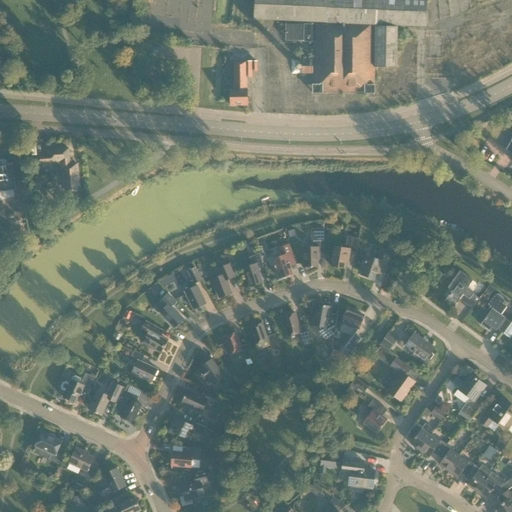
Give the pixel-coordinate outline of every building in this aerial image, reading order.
[(255,0),(255,20),(313,21),(313,24),(286,24),(286,40),(303,40),(303,41),(314,41),(313,59),(302,59),(302,60),(292,59),(291,73),(313,74),(312,92),(374,94),(375,67),(397,67),(398,26),(427,27),(427,0),(255,0)] [(248,89),(247,89),(247,62),(234,62),(234,90),(231,90),(231,106),(248,105),(248,89)] [(77,164),(72,164),(71,159),(69,157),(68,148),(48,150),(48,156),(38,157),(38,163),(61,161),(63,188),(67,187),(68,191),(77,190),(77,187),(79,186),(77,164)] [(0,191),(11,190),(16,189),(13,165),(0,166),(0,191)] [(325,254),(324,241),(324,229),(311,229),(312,240),(313,241),(313,247),(303,247),(303,267),(311,267),(312,267),(318,267),(318,254),(325,254)] [(359,238),(348,236),(346,248),(335,246),(331,266),(345,268),(348,255),(350,255),(350,251),(356,252),(359,238)] [(294,258),(290,244),(280,248),(283,256),(273,259),(275,265),(274,266),(275,268),(276,268),(279,278),(293,273),(288,260),(294,258)] [(257,246),(261,257),(266,255),(263,246),(257,246)] [(380,266),(386,268),(391,255),(381,252),(378,260),(368,256),(366,261),(365,263),(366,263),(362,274),(375,279),(380,266)] [(265,267),(260,254),(249,257),(252,265),(243,268),(250,287),(263,282),(259,269),(265,267)] [(212,279),(219,298),(233,293),(227,278),(234,275),(230,264),(218,268),(221,276),(212,279)] [(188,271),(193,280),(188,282),(191,288),(185,291),(194,310),(207,303),(197,283),(202,280),(195,267),(188,271)] [(455,306),(460,298),(464,301),(463,302),(472,309),(480,298),(467,289),(473,280),(460,271),(448,288),(453,291),(451,293),(450,295),(447,300),(455,306)] [(488,292),(492,295),(498,288),(493,285),(488,292)] [(159,313),(174,328),(185,319),(172,306),(177,302),(169,293),(161,300),(166,306),(159,313)] [(493,326),(503,333),(511,322),(501,315),(507,306),(503,303),(505,300),(496,294),(488,305),(490,306),(485,314),(487,316),(486,317),(484,319),(481,324),(490,331),(493,326)] [(324,306),(316,304),(312,325),(321,326),(319,337),(333,340),(336,325),(328,323),(331,307),(324,305),(324,306)] [(132,312),(126,309),(122,317),(128,319),(132,312)] [(342,323),(359,329),(364,316),(355,312),(356,312),(348,309),(342,323)] [(306,324),(299,326),(296,313),(283,317),(288,336),(301,333),(303,341),(310,339),(306,324)] [(154,332),(157,327),(146,321),(141,331),(148,335),(143,343),(161,353),(168,341),(154,332)] [(272,350),(280,347),(276,333),(267,336),(263,323),(249,327),(255,344),(268,340),(272,350)] [(398,339),(389,332),(380,344),(389,351),(398,339)] [(226,344),(219,346),(222,355),(229,352),(230,354),(242,350),(245,359),(251,357),(246,344),(241,346),(236,333),(224,337),(226,344)] [(435,348),(414,333),(406,344),(415,351),(412,355),(427,365),(432,357),(430,356),(435,348)] [(352,352),(362,339),(355,334),(345,347),(352,352)] [(132,373),(152,382),(158,369),(142,362),(145,356),(134,351),(131,357),(138,360),(132,373)] [(346,361),(348,354),(341,352),(339,359),(346,361)] [(224,359),(226,366),(232,364),(229,357),(224,359)] [(210,378),(215,384),(220,380),(223,384),(232,377),(225,367),(220,371),(211,359),(202,366),(203,368),(199,371),(198,375),(202,380),(206,381),(210,378)] [(410,369),(396,359),(391,366),(401,373),(388,391),(401,400),(414,382),(405,375),(410,369)] [(95,377),(86,373),(81,384),(72,380),(70,383),(66,381),(63,382),(61,386),(62,389),(66,391),(63,397),(75,403),(79,396),(80,396),(83,390),(88,393),(95,377)] [(486,385),(471,374),(459,391),(470,398),(461,411),(472,418),(481,406),(474,401),(486,385)] [(367,388),(368,387),(355,377),(350,385),(355,389),(358,388),(364,393),(367,388)] [(124,387),(113,382),(107,395),(98,391),(89,409),(96,412),(95,413),(97,414),(98,413),(102,415),(109,399),(116,403),(124,387)] [(208,400),(215,403),(219,395),(206,389),(202,397),(188,390),(186,396),(185,396),(184,397),(185,398),(182,404),(201,413),(208,400)] [(139,396),(128,391),(125,397),(129,399),(120,417),(133,423),(142,404),(136,402),(139,396)] [(511,404),(511,403),(502,397),(493,410),(491,408),(480,422),(487,427),(493,420),(507,431),(511,424),(511,414),(507,411),(511,404)] [(381,427),(382,426),(382,425),(387,419),(379,413),(384,407),(373,399),(366,409),(371,413),(364,423),(375,431),(376,432),(376,431),(377,432),(381,427)] [(446,413),(435,406),(431,413),(441,420),(446,413)] [(195,418),(192,425),(184,421),(185,420),(176,416),(170,430),(190,439),(194,431),(203,435),(208,425),(195,418)] [(420,450),(431,435),(426,432),(430,426),(426,423),(411,444),(420,450)] [(49,459),(59,464),(66,450),(60,447),(63,441),(42,432),(35,445),(52,453),(49,459)] [(438,456),(446,444),(441,440),(440,442),(431,435),(420,450),(429,457),(433,452),(438,456)] [(506,444),(498,438),(493,446),(501,451),(506,444)] [(449,471),(459,456),(450,449),(451,448),(446,444),(438,456),(443,459),(439,464),(449,471)] [(489,458),(496,449),(490,445),(483,454),(489,458)] [(192,460),(200,460),(201,448),(186,447),(186,453),(173,452),(172,465),(191,467),(192,460)] [(88,453),(77,448),(69,463),(83,469),(81,474),(91,479),(98,469),(90,465),(94,457),(88,454),(88,453)] [(210,460),(210,451),(202,450),(202,451),(201,459),(210,460)] [(466,476),(475,465),(470,461),(468,463),(459,456),(449,471),(458,478),(461,473),(466,476)] [(327,467),(341,469),(342,459),(328,458),(327,467)] [(365,462),(343,460),(342,472),(350,473),(349,484),(365,486),(364,488),(372,489),(372,491),(375,472),(364,470),(365,462)] [(477,492),(492,471),(482,465),(480,468),(475,465),(466,476),(471,480),(468,485),(477,492)] [(111,501),(112,501),(122,496),(123,495),(120,489),(126,486),(117,468),(104,474),(112,492),(107,494),(111,501)] [(222,475),(220,468),(211,470),(213,477),(222,475)] [(181,497),(183,506),(192,503),(191,499),(205,496),(201,483),(210,481),(208,470),(194,474),(196,481),(181,484),(184,496),(181,497)] [(501,487),(507,482),(492,471),(477,492),(486,498),(497,484),(501,487)] [(46,478),(52,480),(54,475),(49,472),(46,478)] [(504,492),(511,486),(511,478),(507,482),(501,487),(500,487),(504,492)] [(76,483),(74,489),(81,492),(84,487),(76,483)] [(322,489),(315,483),(309,490),(317,496),(322,489)] [(507,511),(511,508),(511,486),(499,496),(504,502),(492,511),(507,511)] [(122,496),(112,501),(116,510),(121,508),(122,511),(137,511),(141,510),(135,496),(125,501),(122,496)] [(326,511),(338,511),(339,511),(346,505),(335,497),(326,505),(330,509),(326,511)]
